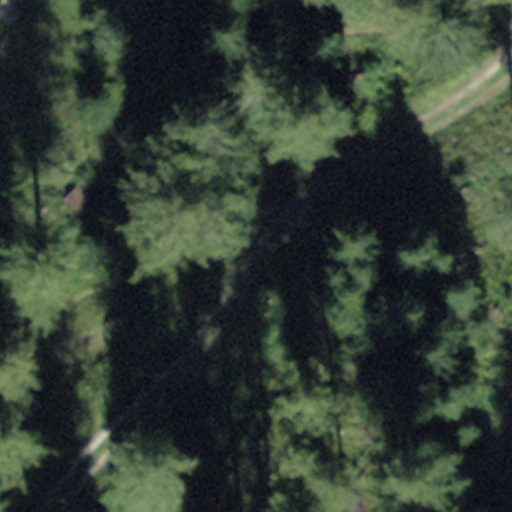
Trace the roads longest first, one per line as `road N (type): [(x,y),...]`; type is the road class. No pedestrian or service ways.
road 1 (track): [(64,511),(81,475),(297,185)]
road 2 (track): [(297,185),(420,57),(496,0)]
